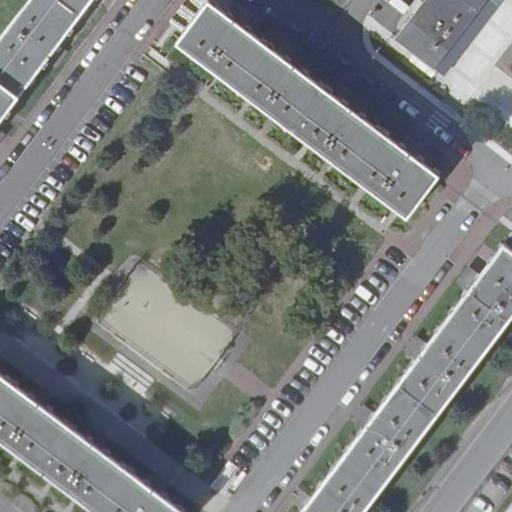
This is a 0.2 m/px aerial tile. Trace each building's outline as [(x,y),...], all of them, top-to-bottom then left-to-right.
[(29,0),(0,39),(0,121),(47,60),(52,64),(60,54),(55,50),(92,0),(29,0)] [(511,0),(417,0),(400,23),(405,26),(397,38),(439,70),(493,0),(511,0)] [(233,18),(211,1),(178,42),(409,216),(440,175),(418,158),(421,151),(409,143),(405,149),(360,114),(363,108),(353,100),(348,106),(301,70),(305,65),(294,57),(290,62),(244,26),(249,20),(238,13),(233,18)] [(454,185),(429,218),(450,233),(475,202),(454,185)] [(363,511),(511,317),(511,255),(503,249),(475,285),(469,280),(462,291),(467,295),(423,354),(417,350),(409,360),(414,365),(370,422),(365,418),(357,430),(362,434),(301,511),(363,511)] [(0,441),(93,511),(181,511),(156,494),(162,487),(153,480),(147,484),(101,451),(106,443),(97,436),(90,442),(44,406),(50,401),(38,391),(31,397),(0,373),(0,441)]
